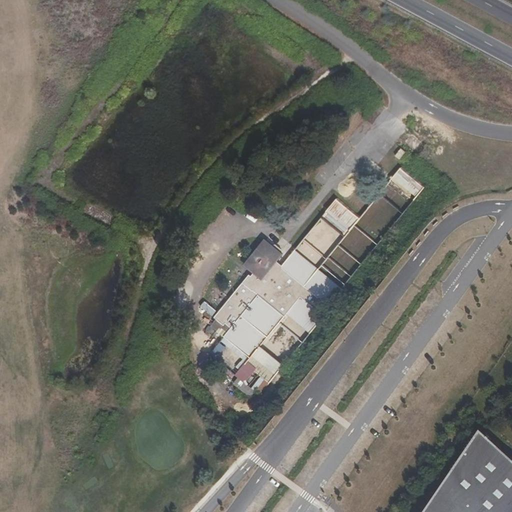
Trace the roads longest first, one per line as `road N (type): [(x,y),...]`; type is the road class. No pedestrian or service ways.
road 1 (unclassified): [(293,511),(511,216)]
road 2 (unclassified): [(275,445),(452,218),(511,205)]
road 3 (track): [(352,52),(224,146),(189,183),(149,249)]
road 4 (unclassified): [(276,0),(432,110),(511,134)]
road 5 (track): [(149,249),(52,192),(51,170),(109,90)]
road 6 (track): [(149,249),(117,351),(93,392)]
